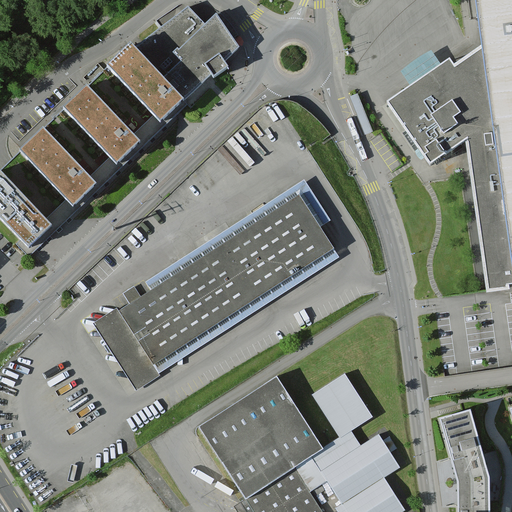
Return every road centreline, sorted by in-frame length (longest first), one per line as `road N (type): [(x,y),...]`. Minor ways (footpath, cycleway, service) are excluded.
road 1 (residential): [(314,77),(387,232),(432,511)]
road 2 (residential): [(0,337),(273,78)]
